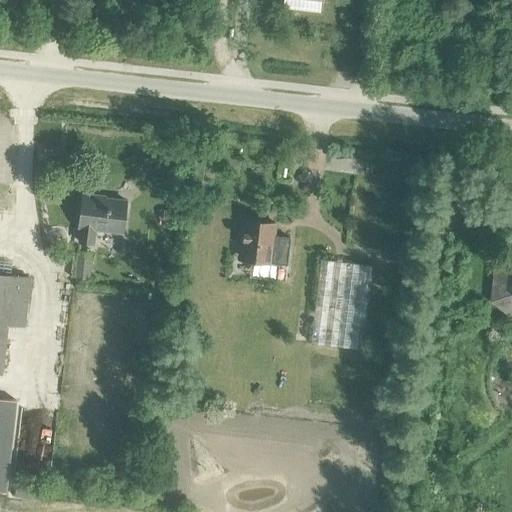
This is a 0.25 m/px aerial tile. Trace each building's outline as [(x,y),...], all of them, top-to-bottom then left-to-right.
[(79,242),(93,243),(95,229),(122,232),(125,200),(82,195),(78,227),(80,227),(79,242)] [(251,260),(270,263),(275,223),(243,219),(239,249),(252,251),(251,260)] [(310,343),(362,349),(372,265),(320,259),(310,343)] [(511,313),(511,260),(498,267),(494,299),(511,313)] [(0,274),(0,373),(1,373),(9,302),(27,304),(30,278),(0,274)] [(0,398),(0,491),(3,492),(14,400),(0,398)]
